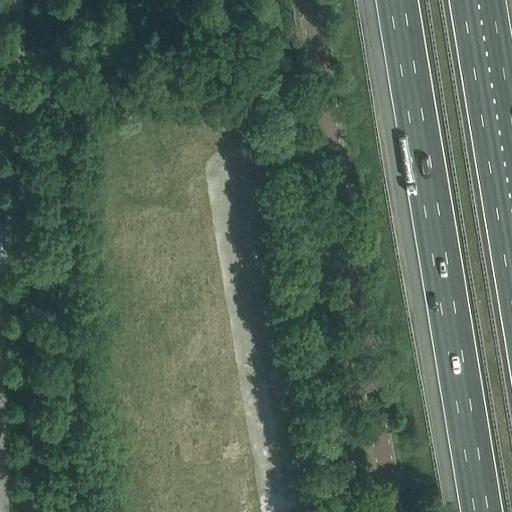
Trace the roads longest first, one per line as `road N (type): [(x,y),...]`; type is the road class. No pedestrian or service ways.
road 1 (tertiary): [(393,511),(308,0)]
road 2 (motorway): [(399,0),(483,511)]
road 3 (motorway): [(511,294),(461,0)]
